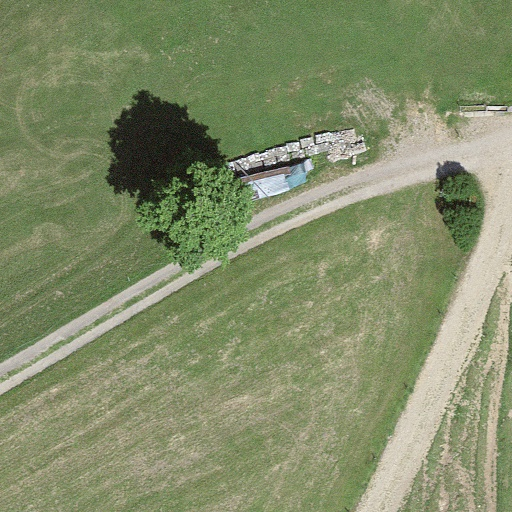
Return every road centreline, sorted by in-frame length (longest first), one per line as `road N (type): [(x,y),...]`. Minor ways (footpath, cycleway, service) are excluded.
road 1 (track): [(511,138),(83,309),(0,359)]
road 2 (track): [(374,511),(511,190)]
